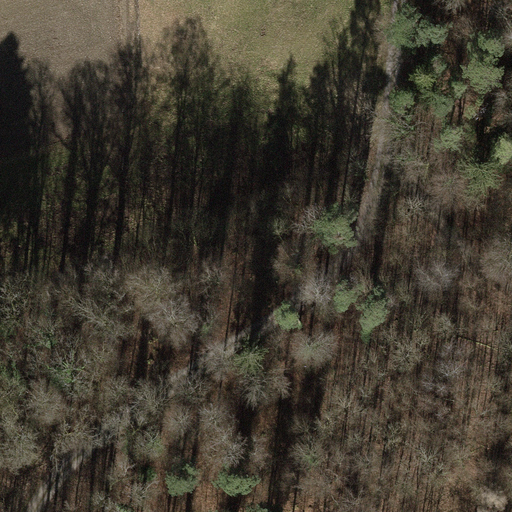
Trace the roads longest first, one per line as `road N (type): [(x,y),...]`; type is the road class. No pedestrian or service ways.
road 1 (track): [(381,174),(365,221),(294,305),(87,438),(33,511)]
road 2 (track): [(130,0),(134,224)]
road 3 (track): [(396,0),(381,174)]
